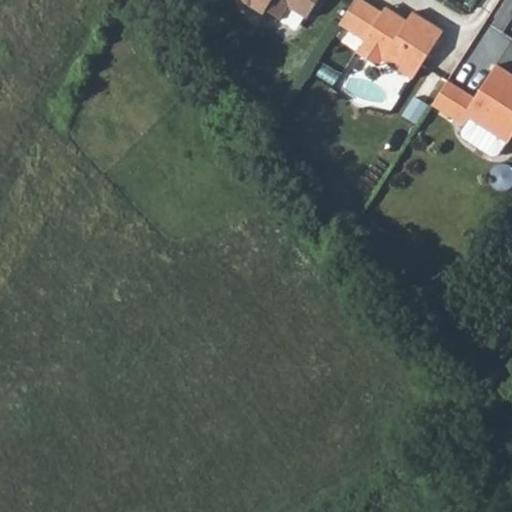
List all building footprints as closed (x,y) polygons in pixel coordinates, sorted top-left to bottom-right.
[(225,0),(225,1),(253,20),(256,16),(270,26),(276,18),(293,29),(312,0),(225,0)] [(381,8),(369,0),(349,0),(337,18),(362,35),(354,47),(369,57),(373,51),(379,54),(409,75),(441,28),(412,7),(406,16),(403,20),(382,6),(381,8)] [(385,2),(382,6),(403,20),(406,16),(385,2)] [(373,51),(369,57),(375,61),(379,54),(373,51)] [(472,94),(445,76),(429,100),(461,122),(458,126),(459,131),(489,151),(495,150),(502,139),(504,140),(511,128),(511,84),(489,69),(472,94)]
